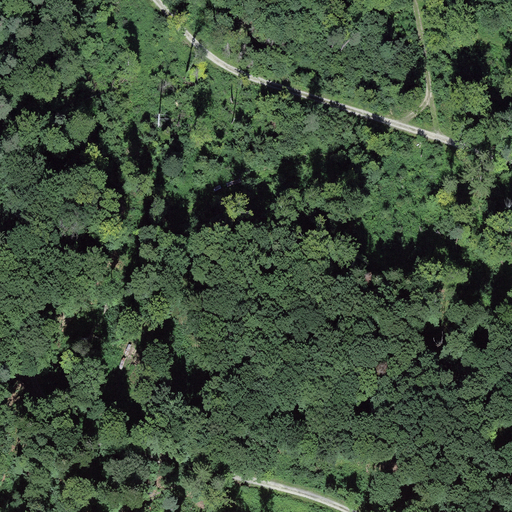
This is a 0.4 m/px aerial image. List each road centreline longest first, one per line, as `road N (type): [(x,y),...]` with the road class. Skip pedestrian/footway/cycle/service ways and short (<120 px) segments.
road 1 (track): [(398,124),(344,154),(186,206),(99,447)]
road 2 (track): [(0,318),(66,430),(99,447),(187,463),(349,511)]
road 3 (track): [(376,511),(391,412),(434,263),(446,141)]
road 4 (track): [(439,138),(227,63),(158,0)]
road 5 (track): [(410,0),(439,138)]
